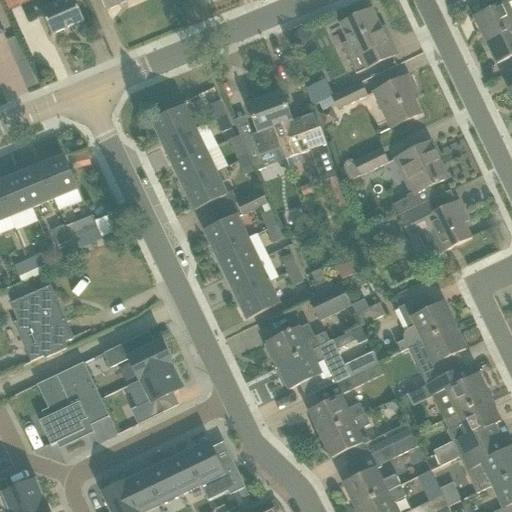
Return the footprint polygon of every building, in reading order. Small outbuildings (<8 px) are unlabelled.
[(5,0),(9,10),(32,0),(5,0)] [(35,0),(52,36),(84,21),(74,0),(35,0)] [(100,0),(106,12),(132,0),(100,0)] [(475,19),(486,42),(511,29),(511,0),(481,0),(482,0),(488,13),(475,19)] [(342,45),(357,75),(397,56),(387,36),(384,38),(371,10),(340,25),(348,42),(342,45)] [(300,28),(291,41),(302,50),(311,37),(300,28)] [(511,29),(486,42),(497,65),(511,57),(511,29)] [(374,93),(392,129),(420,115),(409,93),(414,91),(407,77),(374,93)] [(301,79),(293,82),(296,90),(304,87),(301,79)] [(334,96),(326,80),(305,89),(312,107),(334,96)] [(367,97),(360,83),(334,96),(332,97),(339,110),(367,97)] [(253,136),(242,140),(250,158),(256,172),(265,169),(260,155),(282,147),(277,132),(293,126),(292,121),(281,94),(248,106),(258,134),(253,136)] [(210,105),(216,120),(227,115),(221,101),(210,105)] [(152,124),(163,146),(195,131),(184,108),(152,124)] [(330,109),(319,114),(325,125),(335,119),(330,109)] [(293,126),(277,132),(282,147),(286,159),(310,151),(322,182),(328,180),(337,176),(326,145),(322,132),(315,113),(292,121),(293,126)] [(216,120),(222,134),(233,129),(227,115),(216,120)] [(195,131),(163,146),(173,168),(205,152),(195,131)] [(230,141),(239,163),(250,158),(242,140),(240,136),(230,141)] [(411,153),(394,161),(410,194),(407,196),(408,198),(414,209),(438,197),(433,187),(447,180),(429,144),(411,153)] [(347,168),(353,180),(360,176),(361,177),(387,164),(380,150),(354,162),(354,164),(347,168)] [(173,168),(184,189),(216,174),(215,174),(205,152),(173,168)] [(55,200),(60,211),(82,202),(63,158),(41,167),(54,200),(55,200)] [(239,163),(245,176),(256,172),(250,158),(239,163)] [(19,176),(38,222),(39,222),(33,209),(54,200),(41,167),(19,176)] [(184,189),(194,212),(226,196),(220,184),(229,180),(224,170),(215,174),(216,174),(184,189)] [(11,218),(32,209),(19,176),(0,183),(0,192),(10,218),(11,218)] [(337,176),(328,180),(340,213),(349,209),(337,176)] [(261,191),(237,203),(243,215),(267,204),(261,191)] [(0,222),(10,218),(0,192),(0,222)] [(432,233),(443,254),(472,239),(460,217),(464,214),(458,202),(434,214),(429,202),(438,198),(438,197),(414,209),(399,216),(412,243),(432,233)] [(261,215),(268,231),(279,226),(272,211),(261,215)] [(117,213),(95,222),(102,239),(124,230),(117,213)] [(67,228),(77,250),(102,239),(95,222),(92,217),(67,228)] [(205,233),(216,255),(247,240),(237,218),(205,233)] [(375,231),(380,242),(395,235),(390,225),(375,231)] [(268,231),(273,243),(284,238),(279,226),(268,231)] [(52,234),(62,256),(77,250),(67,228),(52,234)] [(216,255),(226,277),(258,262),(247,240),(216,255)] [(28,261),(35,276),(47,270),(45,266),(47,265),(42,254),(28,261)] [(281,259),(288,274),(299,269),(292,254),(281,259)] [(13,267),(20,282),(35,276),(28,261),(13,267)] [(226,277),(236,299),(268,284),(267,282),(258,262),(226,277)] [(312,273),(316,285),(330,279),(325,268),(312,273)] [(288,274),(293,286),(304,282),(299,269),(288,274)] [(236,299),(247,321),(279,306),(268,284),(236,299)] [(310,299),(320,321),(352,306),(342,284),(310,299)] [(12,306),(13,310),(19,322),(18,323),(14,325),(31,363),(35,361),(44,357),(45,360),(46,359),(66,350),(63,343),(72,339),(50,289),(31,297),(12,306)] [(355,316),(361,328),(386,316),(380,304),(355,316)] [(397,345),(402,353),(409,349),(410,350),(424,343),(454,328),(443,305),(406,323),(409,329),(406,332),(405,334),(404,336),(404,339),(405,341),(397,345)] [(274,358),(278,368),(314,351),(314,350),(330,342),(326,333),(315,338),(309,325),(264,346),(264,348),(265,347),(270,359),(271,359),(274,358)] [(428,351),(435,366),(466,350),(454,328),(424,343),(410,350),(414,358),(428,351)] [(278,368),(289,391),(319,377),(326,390),(348,380),(348,379),(343,368),(335,351),(356,341),(351,332),(314,351),(278,368)] [(129,342),(104,355),(111,369),(129,360),(139,382),(140,381),(172,366),(173,365),(162,342),(135,355),(129,342)] [(348,379),(354,376),(377,365),(372,354),(349,366),(343,368),(348,379)] [(83,364),(37,386),(38,387),(39,387),(38,386),(45,383),(52,379),(65,406),(43,416),(45,420),(39,422),(51,447),(57,444),(60,449),(68,445),(69,445),(88,436),(87,434),(93,432),(92,429),(90,424),(107,416),(108,418),(109,418),(83,364)] [(382,376),(377,365),(354,376),(348,379),(348,380),(353,390),(359,388),(382,376)] [(150,401),(131,410),(138,425),(163,413),(158,402),(184,389),(172,366),(140,381),(150,401)] [(432,397),(444,421),(489,400),(478,377),(470,380),(465,368),(465,367),(446,376),(441,378),(425,386),(431,398),(432,397)] [(309,413),(320,436),(366,414),(363,408),(360,403),(348,409),(343,397),(309,413)] [(444,421),(461,457),(494,441),(488,428),(500,422),(489,400),(444,421)] [(366,414),(320,436),(325,447),(322,452),(330,458),(331,459),(363,444),(357,432),(365,428),(371,425),(366,414)] [(382,436),(388,448),(413,436),(407,424),(382,436)] [(388,448),(394,459),(418,447),(413,436),(388,448)] [(461,457),(479,493),(493,486),(511,477),(511,449),(506,452),(499,438),(494,441),(461,457)] [(224,476),(220,469),(208,443),(185,454),(200,487),(219,478),(224,476)] [(430,472),(431,473),(456,461),(450,449),(425,461),(430,472)] [(200,487),(185,454),(165,464),(180,496),(200,487)] [(180,496),(165,464),(145,473),(161,506),(180,496)] [(344,485),(355,508),(402,486),(396,475),(383,481),(377,470),(344,485)] [(424,493),(429,503),(442,497),(442,496),(442,495),(439,490),(432,476),(431,473),(430,472),(417,478),(418,479),(424,493)] [(126,482),(125,483),(139,511),(147,511),(161,506),(145,473),(126,482)] [(511,477),(493,486),(504,509),(511,505),(511,477)] [(28,511),(46,505),(46,504),(45,504),(44,502),(44,501),(43,499),(41,495),(40,492),(37,485),(36,481),(10,492),(5,479),(0,481),(0,498),(3,497),(4,500),(9,511),(28,511)] [(139,511),(125,483),(102,494),(110,511),(139,511)] [(442,497),(448,508),(461,502),(452,484),(439,490),(442,496),(442,497)] [(355,508),(356,511),(397,511),(393,504),(407,497),(402,486),(355,508)] [(417,509),(419,511),(439,511),(448,508),(442,497),(417,509)]
